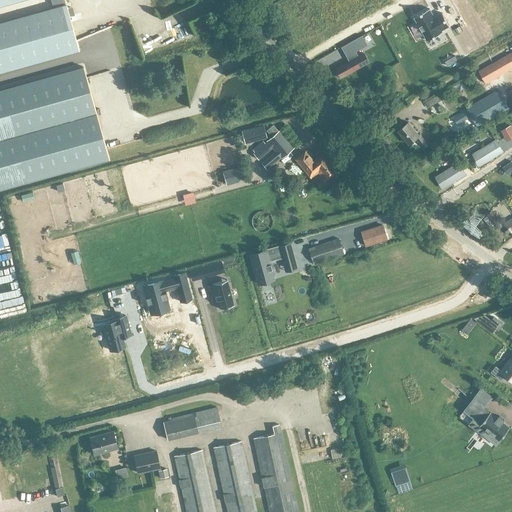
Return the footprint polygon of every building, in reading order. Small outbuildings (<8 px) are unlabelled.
[(51,0),(54,7),(0,22),(0,73),(78,51),(65,4),(64,0),(51,0)] [(428,40),(443,32),(442,30),(450,26),(443,13),(435,17),(430,9),(415,17),(428,40)] [(363,38),(348,46),(352,53),(367,44),(363,38)] [(511,51),(478,71),(486,84),(511,69),(511,51)] [(349,62),(335,70),(340,78),(368,62),(364,54),(358,57),(356,53),(347,58),(349,62)] [(0,190),(110,160),(84,66),(0,89),(0,190)] [(499,90),(470,107),(478,121),(480,125),(510,108),(499,90)] [(409,122),(398,131),(410,144),(416,138),(422,145),(426,142),(409,122)] [(245,144),(267,138),(263,125),(242,131),(245,144)] [(501,131),(504,135),(507,134),(510,139),(511,138),(511,128),(511,126),(501,131)] [(253,152),(259,159),(272,148),(275,152),(262,163),(267,169),(294,147),(280,130),(253,152)] [(495,139),(472,154),(477,161),(485,156),(488,161),(503,152),(496,139),(495,139)] [(323,155),(314,162),(304,150),(294,158),(305,170),(312,178),(319,172),(326,181),(337,172),(323,155)] [(511,170),(511,161),(503,167),(508,174),(511,170)] [(458,163),(435,177),(440,184),(448,179),(451,184),(467,174),(466,173),(459,162),(458,163)] [(234,168),(238,181),(245,179),(241,166),(234,168)] [(300,197),(282,176),(276,181),(286,192),(291,199),(294,202),(300,197)] [(387,239),(382,225),(362,232),(365,245),(387,239)] [(343,255),(343,254),(338,239),(309,249),(314,264),(343,255)] [(293,260),(288,243),(248,254),(255,281),(271,276),(266,261),(282,257),(283,263),(293,260)] [(205,266),(208,275),(217,273),(215,263),(205,266)] [(173,275),(174,278),(162,282),(162,281),(143,286),(151,314),(169,308),(165,291),(177,287),(180,301),(191,298),(184,272),(173,275)] [(230,279),(212,284),(216,301),(217,301),(221,300),(223,308),(237,304),(230,279)] [(113,296),(126,293),(124,287),(111,291),(113,296)] [(132,334),(127,314),(112,318),(113,321),(102,324),(110,350),(126,345),(123,337),(132,334)] [(492,321),(486,316),(476,319),(483,325),(493,333),(496,329),(493,326),(490,323),(491,322),(492,321)] [(498,320),(494,317),(492,321),(491,322),(490,323),(493,326),(498,320)] [(467,323),(473,328),(476,323),(471,319),(467,323)] [(511,358),(502,371),(496,366),(491,372),(501,380),(505,374),(511,379),(511,358)] [(490,413),(489,412),(484,408),(488,403),(493,397),(482,388),(477,395),(460,416),(497,444),(510,428),(503,422),(505,420),(500,416),(498,418),(490,412),(490,413)] [(172,419),(163,421),(167,439),(221,426),(216,407),(172,417),(172,419)] [(274,433),(253,437),(269,511),(299,511),(297,499),(289,466),(288,466),(279,424),(272,426),(274,433)] [(113,431),(90,437),(95,456),(118,450),(113,431)] [(241,440),(213,446),(224,496),(227,511),(257,511),(254,496),(250,475),(249,475),(241,440)] [(155,450),(134,455),(138,475),(160,470),(155,450)] [(203,450),(174,456),(186,511),(216,511),(213,496),(210,483),(203,450)] [(55,486),(63,485),(56,452),(49,453),(55,486)] [(340,456),(331,458),(334,469),(343,466),(340,456)] [(396,485),(409,481),(405,468),(392,472),(396,485)] [(168,476),(167,469),(158,471),(160,478),(168,476)] [(63,485),(55,486),(57,496),(65,495),(63,485)]
